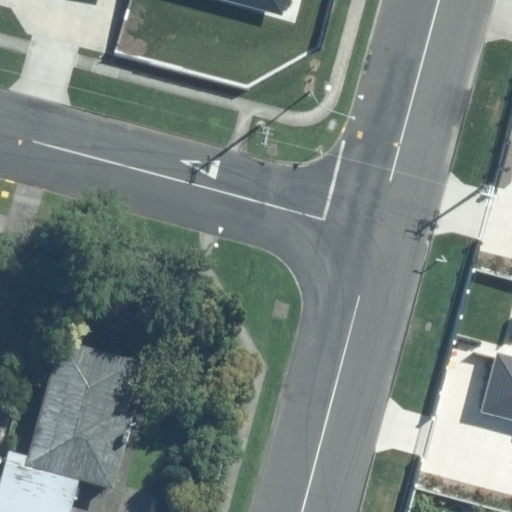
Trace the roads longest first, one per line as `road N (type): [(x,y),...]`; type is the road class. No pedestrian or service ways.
road 1 (residential): [(0,133),(374,232)]
road 2 (unclassified): [(300,511),(374,232)]
road 3 (unclassified): [(374,232),(437,0)]
